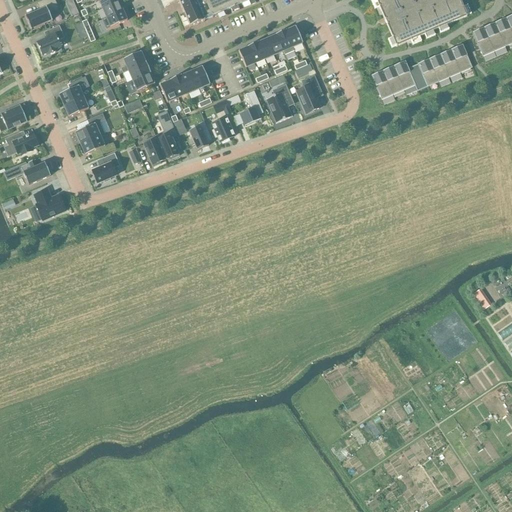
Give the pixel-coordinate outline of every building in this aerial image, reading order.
[(40,10),(25,17),(31,30),(52,21),(49,13),(59,9),(54,0),(45,0),(37,4),(40,10)] [(68,0),(64,2),(70,18),(77,15),(70,0),(68,0)] [(98,0),(96,1),(99,0),(102,9),(119,2),(117,0),(98,0)] [(177,0),(178,1),(190,29),(205,22),(204,21),(212,18),(213,19),(255,0),(177,0)] [(458,0),(377,0),(375,1),(397,49),(466,19),(458,0)] [(123,12),(119,2),(102,9),(106,18),(102,20),(102,21),(123,12)] [(123,12),(102,21),(106,30),(127,21),(123,12)] [(505,48),(511,44),(511,32),(506,19),(495,24),(505,48)] [(505,48),(495,24),(484,29),(494,53),(505,48)] [(46,40),(37,44),(42,57),(48,54),(49,56),(56,53),(55,51),(61,48),(58,41),(64,39),(59,27),(47,32),(50,38),(46,40)] [(295,28),(286,32),(293,48),(303,44),(295,28)] [(494,53),(484,29),(472,34),(482,58),(494,53)] [(293,48),(286,32),(286,31),(276,35),(284,52),(293,48)] [(276,36),(267,40),(274,56),(284,52),(276,35),(276,36)] [(264,61),(274,56),(267,40),(258,44),(258,43),(257,43),(264,61)] [(248,48),(255,65),(264,61),(257,43),(248,48)] [(452,51),(461,73),(472,68),(462,46),(452,51)] [(255,65),(248,48),(238,52),(245,69),(255,65)] [(450,78),(461,73),(452,51),(441,55),(450,78)] [(123,73),(146,63),(145,63),(141,53),(123,60),(126,67),(121,70),(123,73)] [(430,60),(439,82),(450,78),(441,55),(430,60)] [(430,60),(419,65),(429,87),(439,82),(430,60)] [(404,91),(415,86),(408,69),(405,62),(394,67),(404,91)] [(151,74),(146,63),(123,73),(123,74),(128,72),(132,82),(151,74)] [(418,92),(429,87),(419,65),(408,69),(415,86),(418,92)] [(309,66),(302,69),(304,74),(311,71),(309,66)] [(382,72),(393,96),(404,91),(394,67),(382,72)] [(202,68),(191,72),(201,95),(205,93),(203,88),(210,85),(202,68)] [(201,95),(191,72),(181,77),(189,94),(198,90),(201,96),(201,95)] [(393,96),(382,72),(371,77),(381,101),(393,96)] [(151,74),(132,82),(137,93),(155,85),(150,75),(151,74)] [(170,81),(170,82),(178,99),(189,94),(181,77),(181,76),(170,81)] [(282,77),(268,83),(271,89),(284,83),(282,77)] [(296,92),(306,115),(320,109),(314,95),(321,93),(314,77),(301,83),(304,89),(296,92)] [(73,90),(59,96),(64,107),(84,98),(81,92),(90,88),(85,78),(70,84),(73,90)] [(106,80),(101,83),(104,90),(109,87),(106,80)] [(167,104),(178,99),(170,82),(160,86),(167,104)] [(294,105),(285,86),(273,92),(275,97),(266,100),(276,124),(291,118),(286,106),(292,103),(293,106),(294,105)] [(252,110),(239,115),(243,124),(244,127),(261,120),(259,115),(263,113),(254,92),(246,96),(252,110)] [(84,98),(64,107),(69,118),(88,110),(84,98)] [(123,107),(126,115),(142,108),(139,101),(123,107)] [(220,103),(213,107),(216,115),(224,112),(225,117),(231,114),(231,113),(229,108),(226,101),(220,103)] [(7,131),(27,122),(20,107),(0,115),(0,131),(1,134),(7,131)] [(80,145),(104,134),(100,124),(105,121),(103,115),(87,121),(90,127),(75,133),(80,145)] [(164,132),(156,135),(165,156),(181,150),(168,117),(160,120),(164,132)] [(226,117),(211,124),(220,144),(235,137),(226,117)] [(178,122),(173,124),(179,137),(187,134),(181,120),(178,122)] [(200,127),(189,132),(197,152),(209,147),(200,127)] [(135,129),(129,131),(133,141),(139,138),(135,129)] [(22,140),(20,134),(19,133),(5,140),(8,147),(9,146),(12,155),(17,153),(18,155),(20,154),(21,156),(32,152),(31,149),(37,147),(37,145),(39,144),(35,136),(33,137),(32,135),(28,137),(26,138),(22,140)] [(104,134),(80,145),(85,156),(88,155),(100,150),(102,156),(116,150),(113,144),(109,146),(104,134)] [(157,140),(145,146),(147,151),(146,151),(149,158),(150,158),(152,163),(151,163),(153,168),(161,164),(160,162),(166,160),(157,140)] [(135,151),(130,153),(135,164),(140,162),(135,151)] [(99,169),(92,172),(97,185),(104,182),(105,183),(110,181),(109,179),(116,177),(113,170),(120,167),(114,154),(102,160),(105,167),(99,169)] [(23,175),(28,186),(50,177),(45,164),(37,167),(35,161),(28,163),(29,164),(27,165),(21,168),(23,173),(23,175)] [(21,168),(27,165),(26,163),(3,173),(7,182),(23,175),(23,173),(21,168)] [(36,206),(43,222),(65,212),(59,196),(51,199),(47,191),(34,196),(38,205),(36,206)] [(13,200),(2,205),(5,211),(7,210),(16,207),(13,200)] [(486,295),(480,299),(480,300),(485,307),(490,303),(491,302),(486,295)]
